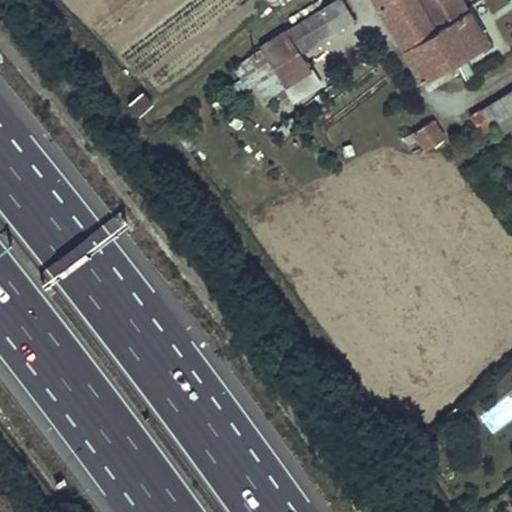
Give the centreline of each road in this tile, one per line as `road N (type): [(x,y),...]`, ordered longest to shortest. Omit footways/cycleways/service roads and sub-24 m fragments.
road 1 (motorway): [(269,511),(0,159)]
road 2 (motorway): [(0,300),(166,511)]
road 3 (unknown): [(341,0),(433,99),(511,61)]
